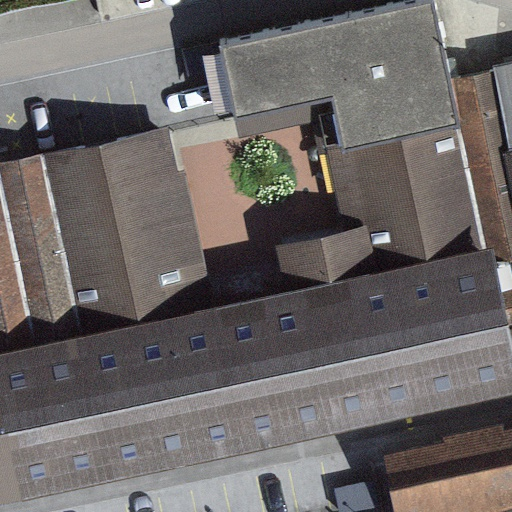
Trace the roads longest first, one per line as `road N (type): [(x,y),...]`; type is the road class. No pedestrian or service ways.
road 1 (residential): [(511,404),(0,509)]
road 2 (residential): [(0,59),(295,0)]
